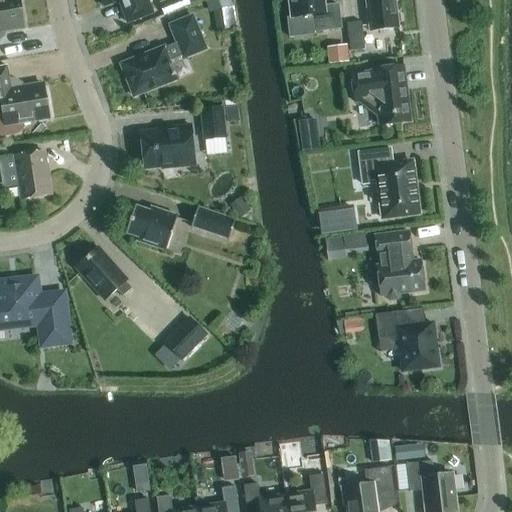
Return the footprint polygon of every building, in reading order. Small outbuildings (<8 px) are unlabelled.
[(2,31),(24,27),(18,0),(0,0),(0,38),(3,34),(2,31)] [(100,0),(103,6),(118,1),(127,23),(152,13),(147,0),(100,0)] [(164,15),(175,11),(189,6),(187,0),(168,0),(159,3),(164,15)] [(322,0),(290,0),(292,18),(311,16),(313,32),(341,29),(338,5),(323,7),(322,0)] [(395,0),(365,0),(369,32),(398,28),(398,26),(401,22),(400,15),(397,12),(395,0)] [(183,58),(205,49),(192,17),(170,26),(177,43),(165,48),(164,46),(146,53),(147,55),(121,65),(133,96),(176,79),(169,62),(182,57),(183,58)] [(361,22),(346,24),(350,51),(364,50),(361,22)] [(346,48),(328,50),(330,64),(347,62),(346,48)] [(22,128),(22,122),(48,118),(43,84),(22,88),(21,85),(13,80),(9,81),(7,66),(0,67),(0,135),(3,136),(14,134),(19,132),(22,128)] [(363,102),(377,113),(379,126),(410,121),(403,67),(372,71),(372,72),(351,74),(355,103),(363,102)] [(204,140),(225,138),(222,108),(200,110),(204,140)] [(171,168),(194,166),(190,125),(167,128),(167,132),(141,135),(144,167),(171,164),(171,168)] [(361,185),(378,183),(382,219),(419,214),(412,162),(393,164),(390,148),(356,152),(361,185)] [(21,200),(50,196),(43,152),(15,156),(21,200)] [(241,197),(230,205),(239,218),(251,210),(241,197)] [(165,251),(177,216),(176,216),(159,211),(157,214),(135,207),(134,206),(125,234),(126,234),(139,238),(137,241),(164,250),(164,251),(165,251)] [(228,240),(235,220),(234,220),(198,208),(197,207),(190,227),(191,228),(192,227),(227,239),(228,240)] [(357,216),(321,220),(322,231),(358,226),(357,216)] [(399,294),(424,291),(420,261),(412,262),(408,232),(375,236),(378,266),(376,266),(380,297),(386,296),(386,299),(389,301),(397,300),(400,297),(399,294)] [(324,239),(326,252),(345,250),(343,237),(324,239)] [(75,268),(104,300),(116,290),(122,297),(131,289),(125,282),(127,280),(97,248),(75,268)] [(42,345),(68,342),(62,294),(38,297),(35,279),(0,283),(0,328),(40,323),(42,345)] [(378,339),(398,336),(402,372),(438,367),(432,323),(405,327),(402,311),(375,315),(378,339)] [(362,317),(343,320),(345,334),(364,332),(362,317)] [(182,360),(206,335),(189,318),(164,343),(182,360)] [(394,447),(395,461),(409,459),(407,446),(394,447)] [(387,447),(375,448),(377,462),(390,460),(387,447)] [(250,452),(237,454),(241,479),(254,477),(250,452)] [(426,511),(456,511),(451,474),(422,478),(420,463),(405,465),(409,493),(423,491),(426,511)] [(341,488),(343,506),(346,506),(346,511),(377,511),(376,501),(394,499),(389,467),(364,471),(366,484),(341,488)] [(311,493),(285,497),(287,511),(314,511),(313,506),(326,505),(323,475),(309,477),(311,493)] [(149,478),(136,480),(137,492),(150,491),(149,478)] [(287,511),(285,497),(259,500),(257,484),(243,486),(246,511),(287,511)] [(223,505),(198,509),(198,511),(238,511),(235,487),(221,489),(223,505)] [(198,511),(198,509),(173,511),(171,511),(169,496),(156,498),(157,511),(198,511)] [(135,511),(149,511),(148,499),(134,501),(135,511)]
